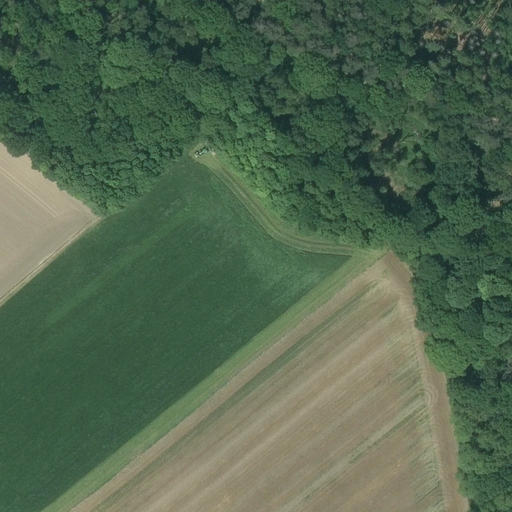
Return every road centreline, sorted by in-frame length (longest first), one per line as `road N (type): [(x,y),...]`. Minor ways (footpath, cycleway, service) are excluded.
road 1 (track): [(0,303),(284,49)]
road 2 (unknown): [(260,0),(329,43),(511,124)]
